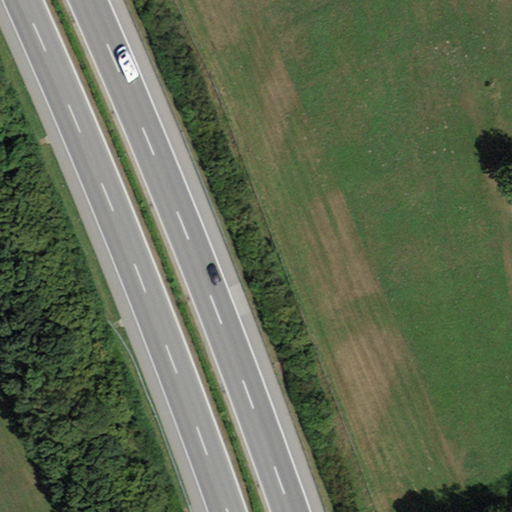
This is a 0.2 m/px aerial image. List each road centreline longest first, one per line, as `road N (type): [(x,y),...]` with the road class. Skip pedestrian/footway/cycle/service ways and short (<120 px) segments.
road 1 (motorway): [(23,0),(114,210),(224,511)]
road 2 (motorway): [(285,511),(173,203),(85,0)]
